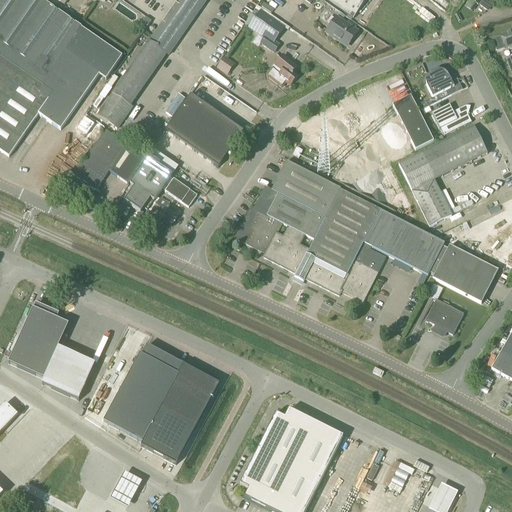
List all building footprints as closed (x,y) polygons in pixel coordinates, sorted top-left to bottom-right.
[(60,132),(99,77),(106,82),(122,58),(37,0),(0,0),(0,152),(9,159),(38,117),(60,132)] [(168,58),(208,0),(177,0),(97,116),(117,131),(132,109),(130,107),(166,56),(168,58)] [(324,0),(354,20),(368,0),(324,0)] [(470,0),(469,0),(465,6),(469,9),(473,3),(478,7),(482,0),(470,0)] [(285,28),(282,26),(261,12),(260,11),(247,30),(257,37),(263,41),(260,46),(274,55),(280,46),(275,43),(284,29),(285,28)] [(347,48),(357,34),(335,20),(326,33),(347,48)] [(511,32),(500,37),(500,38),(492,40),(496,53),(504,50),(505,51),(511,48),(511,32)] [(221,60),(228,51),(223,47),(216,55),(221,60)] [(283,57),(275,67),(274,66),(265,77),(282,90),(286,84),(290,87),(298,77),(292,73),(297,68),(283,57)] [(227,77),(235,65),(224,58),(216,70),(227,77)] [(459,86),(454,89),(448,78),(447,76),(447,75),(445,74),(443,73),(442,72),(440,71),(438,71),(435,72),(433,72),(431,73),(430,74),(428,76),(427,77),(427,79),(426,81),(426,82),(426,85),(426,87),(435,105),(462,91),(459,86)] [(172,117),(226,156),(252,120),(198,82),(172,117)] [(415,152),(432,143),(410,98),(392,107),(415,152)] [(439,131),(440,130),(444,138),(471,124),(468,117),(470,108),(468,107),(467,107),(466,107),(464,108),(453,114),(449,106),(431,115),(439,131)] [(341,113),(335,117),(338,122),(345,118),(341,113)] [(77,130),(86,136),(94,125),(85,119),(84,119),(77,130)] [(473,128),(420,155),(398,166),(412,193),(411,194),(429,229),(452,217),(449,212),(454,209),(445,191),(440,194),(434,182),(487,155),(473,128)] [(127,147),(105,132),(74,177),(96,192),(109,173),(129,186),(146,160),(127,147)] [(158,161),(174,172),(179,165),(154,148),(152,153),(159,158),(158,161)] [(298,160),(302,152),(296,149),(292,157),(298,160)] [(147,213),(171,177),(158,168),(160,165),(150,158),(123,196),(126,199),(124,202),(141,213),(144,210),(147,213)] [(278,168),(283,163),(277,158),(273,164),(278,168)] [(377,274),(385,259),(370,251),(371,249),(428,278),(429,275),(434,277),(432,281),(481,306),(498,273),(449,248),(447,251),(443,249),(445,245),(340,192),(340,191),(286,163),(272,190),(265,186),(253,210),(251,208),(234,240),(243,244),(265,256),(263,259),(288,272),(296,276),(295,278),(294,278),(294,280),(303,284),(304,283),(303,283),(305,281),(312,285),(313,284),(339,298),(341,294),(362,304),(377,274)] [(235,166),(226,169),(228,175),(237,172),(235,166)] [(188,209),(197,197),(174,180),(165,193),(188,209)] [(222,196),(218,203),(223,206),(227,198),(222,196)] [(170,228),(180,213),(160,200),(150,214),(170,228)] [(432,285),(427,297),(437,302),(443,290),(432,285)] [(425,323),(434,328),(432,332),(432,335),(442,339),(444,339),(446,334),(452,337),(463,316),(436,302),(425,323)] [(32,310),(8,365),(43,381),(41,386),(78,403),(95,366),(58,349),(68,326),(56,321),(58,316),(36,305),(33,311),(32,310)] [(511,383),(511,333),(491,371),(511,383)] [(140,356),(103,424),(142,445),(140,448),(175,467),(218,387),(182,367),(182,366),(147,347),(141,357),(140,356)] [(0,434),(18,416),(5,405),(0,410),(0,434)] [(305,511),(343,438),(288,411),(284,420),(275,415),(239,486),(249,491),(244,499),(269,511),(305,511)] [(344,435),(342,440),(356,445),(357,440),(344,435)] [(327,478),(330,483),(338,477),(335,472),(327,478)] [(120,486),(116,484),(106,500),(127,511),(141,488),(124,478),(120,486)] [(448,511),(458,491),(440,483),(428,510),(433,511),(448,511)] [(338,493),(343,495),(347,487),(341,485),(338,493)] [(419,511),(421,509),(401,500),(397,507),(408,511),(419,511)]
